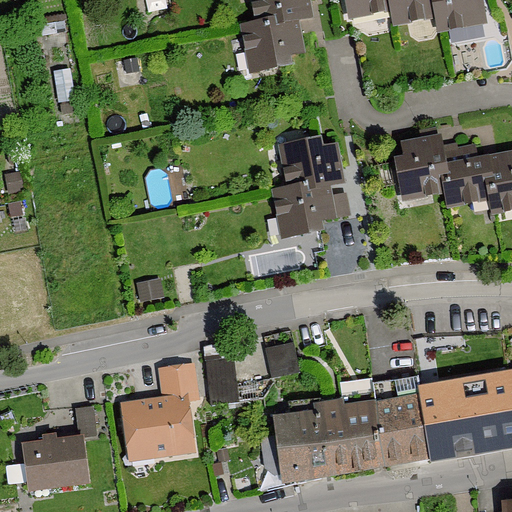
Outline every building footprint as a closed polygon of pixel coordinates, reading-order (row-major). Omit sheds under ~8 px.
[(259,25),(295,19),(295,20),(310,17),(306,0),(259,0),(254,1),(259,24),(259,25)] [(392,8),(393,8),(391,0),(347,0),(349,10),(368,6),(369,13),(392,8)] [(437,8),(435,0),(391,0),(393,8),(392,8),(395,23),(421,18),(419,12),(436,9),(437,8)] [(435,0),(437,8),(436,9),(440,30),(465,25),(464,18),(483,15),(479,0),(435,0)] [(295,19),(259,25),(259,24),(244,27),(249,53),(255,52),(259,70),(288,64),(287,55),(301,52),(295,20),(295,19)] [(407,160),(398,162),(403,192),(422,188),(423,195),(446,190),(447,190),(441,154),(439,139),(404,146),(407,160)] [(290,191),(327,184),(327,185),(341,182),(335,148),(320,151),(318,141),(289,147),(292,165),(286,166),(290,190),(290,191)] [(441,154),(447,190),(446,190),(449,205),(475,200),(473,193),(490,190),(491,190),(485,161),(477,162),(474,148),(441,154)] [(511,155),(485,161),(491,190),(490,190),(494,212),(511,208),(511,155)] [(290,190),(275,193),(280,218),(287,217),(291,235),(320,230),(318,220),(348,214),(344,196),(330,199),(327,185),(327,184),(290,191),(290,190)] [(233,343),(205,349),(211,406),(239,403),(233,343)] [(300,373),(294,343),(266,349),(272,379),(300,373)] [(125,407),(131,451),(152,448),(153,456),(192,450),(185,399),(195,398),(191,368),(163,372),(167,401),(125,407)] [(422,388),(420,389),(430,456),(431,456),(431,457),(456,452),(456,453),(472,450),(472,449),(496,445),(495,442),(499,436),(501,436),(511,442),(511,387),(511,384),(510,379),(510,374),(484,378),(486,388),(465,392),(463,382),(433,386),(433,387),(422,389),(422,388)] [(374,393),(385,464),(430,456),(422,399),(420,389),(418,377),(373,384),(374,393)] [(321,475),(385,464),(374,393),(329,399),(320,401),(320,400),(289,403),(291,418),(277,420),(279,436),(262,439),(266,468),(275,474),(284,473),(285,480),(299,478),(300,483),(321,479),(321,475)] [(24,447),(30,489),(87,481),(82,439),(24,447)]
